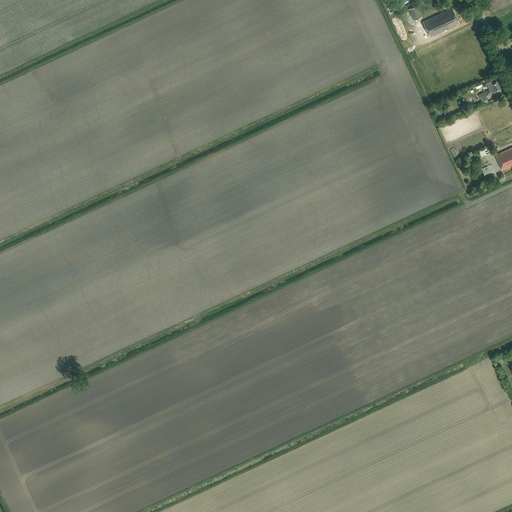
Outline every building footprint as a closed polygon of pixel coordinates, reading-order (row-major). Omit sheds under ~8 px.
[(417,5),(408,9),(414,21),(422,17),(417,5)] [(452,8),(445,12),(423,21),(430,37),(459,23),(452,8)] [(485,96),(491,93),(500,89),(497,81),(493,83),(492,81),(486,84),(489,90),(479,95),(482,102),(487,100),(485,96)] [(437,107),(434,108),(440,121),(445,119),(444,115),(442,116),(437,107)] [(489,145),(483,148),(486,154),(492,151),(489,145)] [(511,146),(495,155),(503,170),(511,165),(511,146)] [(490,164),(480,168),(485,177),(494,173),(490,164)]
